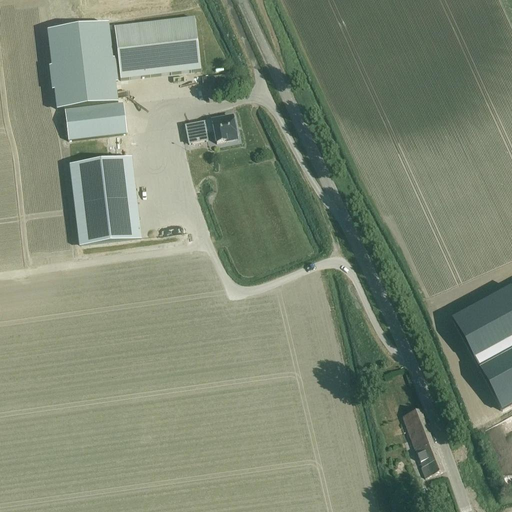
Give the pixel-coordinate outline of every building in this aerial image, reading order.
[(113,30),(120,82),(200,73),(194,21),(113,30)] [(64,113),(68,143),(126,136),(122,106),(64,113)] [(231,119),(185,128),(189,146),(207,142),(205,135),(213,134),(216,145),(236,141),(237,138),(236,133),(234,133),(231,119)] [(72,168),(81,247),(139,240),(129,161),(72,168)] [(511,291),(448,326),(496,415),(511,406),(511,291)] [(401,419),(425,480),(443,473),(420,412),(401,419)]
